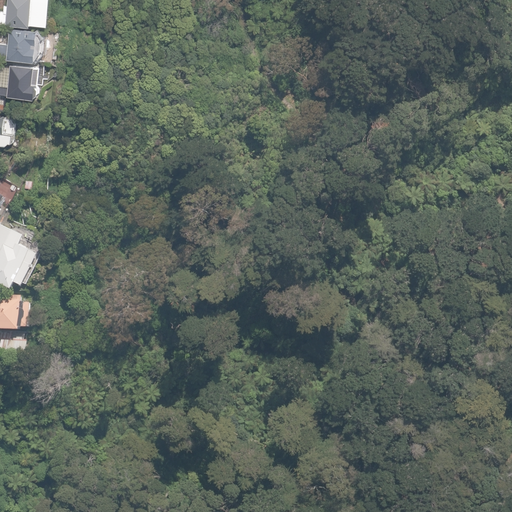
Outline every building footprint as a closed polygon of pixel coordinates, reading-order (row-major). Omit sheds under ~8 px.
[(8,25),(33,27),(33,24),(51,25),(52,0),(10,0),(10,5),(6,5),(6,11),(0,10),(0,22),(8,24),(8,25)] [(9,59),(37,61),(37,59),(39,56),(41,53),(43,50),(39,47),(39,44),(44,42),(43,39),(42,36),(40,33),(40,30),(11,27),(10,44),(0,42),(0,57),(9,58),(9,59)] [(10,95),(37,97),(37,95),(41,93),(41,88),(38,85),(40,85),(42,68),(36,68),(36,66),(12,65),(11,86),(0,85),(0,94),(10,95)] [(0,143),(9,144),(12,140),(16,141),(18,122),(12,116),(0,114),(0,143)] [(0,282),(14,290),(18,283),(26,287),(41,256),(30,250),(30,249),(23,246),(22,246),(10,241),(14,234),(0,227),(0,282)] [(0,329),(23,330),(23,328),(26,328),(26,327),(32,328),(33,303),(24,303),(24,296),(0,294),(0,329)]
